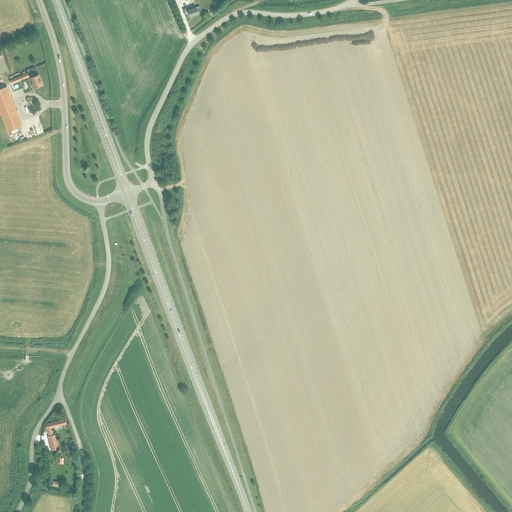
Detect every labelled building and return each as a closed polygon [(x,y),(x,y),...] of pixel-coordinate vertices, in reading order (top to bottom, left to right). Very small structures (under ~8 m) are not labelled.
[(187,8),(183,9),(185,14),(186,17),(189,15),(190,17),(199,13),(198,11),(201,10),(199,6),(196,7),(188,10),(187,8)] [(34,89),(43,86),(39,74),(30,78),(34,89)] [(15,78),(10,80),(11,83),(21,80),(24,79),(23,75),(20,76),(15,78)] [(7,86),(0,88),(0,114),(7,131),(22,125),(7,86)] [(45,133),(43,126),(25,133),(27,139),(45,133)] [(50,428),(66,424),(65,419),(46,424),(49,435),(52,435),(50,428)] [(55,435),(48,436),(51,450),(58,449),(55,435)]
